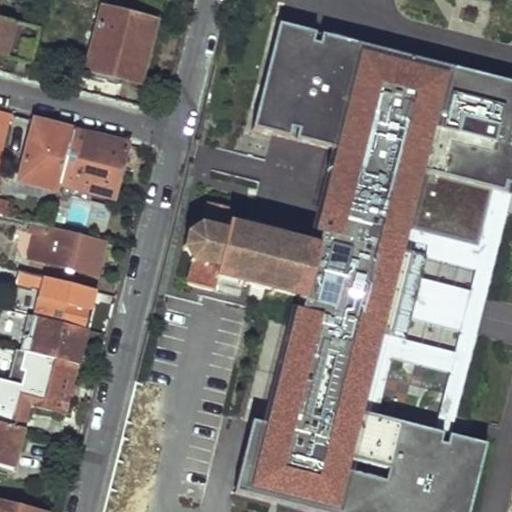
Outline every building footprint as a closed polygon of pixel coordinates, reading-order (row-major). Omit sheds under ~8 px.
[(99,5),(82,72),(142,88),(159,20),(99,5)] [(0,56),(32,64),(41,27),(0,18),(0,56)] [(306,227),(207,203),(201,227),(190,234),(184,255),(191,267),(186,287),(213,294),(217,278),(302,299),(288,352),(251,343),(241,384),(239,390),(192,378),(181,420),(193,423),(191,432),(197,441),(300,467),(297,479),(383,501),(384,497),(387,487),(409,492),(406,503),(405,507),(424,511),(423,511),(469,511),(485,448),(344,413),(333,410),(378,230),(389,232),(404,236),(406,228),(477,246),(491,189),(511,194),(511,82),(277,24),(251,129),(336,151),(320,216),(309,213),(306,227)] [(0,158),(12,117),(0,114),(0,158)] [(32,117),(14,186),(56,196),(58,188),(74,128),(32,117)] [(74,128),(58,188),(115,203),(131,143),(74,128)] [(105,243),(32,225),(28,236),(37,238),(36,243),(35,242),(30,260),(95,277),(105,243)] [(378,230),(333,410),(344,413),(389,232),(378,230)] [(39,295),(27,340),(33,342),(30,355),(37,357),(77,367),(96,292),(20,273),(16,288),(39,295)] [(251,343),(240,340),(229,381),(241,384),(251,343)] [(155,344),(146,342),(141,366),(149,367),(155,344)] [(172,348),(155,344),(149,367),(141,366),(103,511),(145,511),(162,449),(147,446),(172,348)] [(34,391),(30,407),(31,407),(64,416),(77,367),(37,357),(33,375),(38,377),(34,391)] [(30,407),(34,391),(13,385),(1,426),(25,432),(31,407),(30,407)] [(440,421),(454,422),(455,401),(442,400),(440,421)] [(0,426),(0,468),(15,472),(26,433),(25,432),(1,426),(0,426)] [(387,487),(384,497),(406,503),(409,492),(387,487)] [(37,511),(0,502),(0,511),(37,511)]
